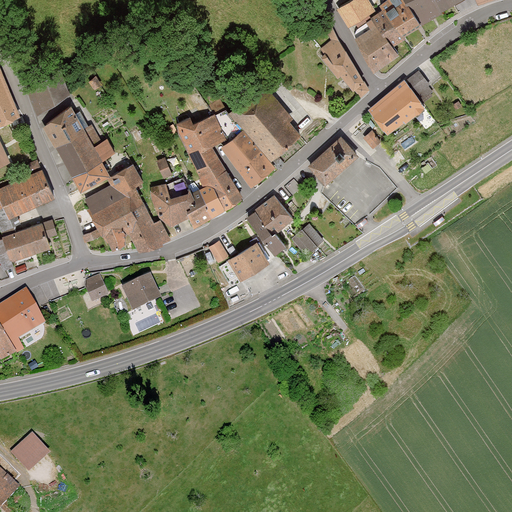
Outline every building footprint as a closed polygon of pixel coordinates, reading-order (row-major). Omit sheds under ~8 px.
[(369,0),(349,0),(338,7),(349,26),(376,10),(369,0)] [(382,8),(404,34),(422,24),(409,1),(406,2),(404,0),(385,0),(379,4),(382,8)] [(409,1),(422,24),(442,12),(441,10),(435,0),(404,0),(406,2),(409,1)] [(435,0),(441,10),(458,0),(435,0)] [(367,22),(372,26),(388,38),(393,45),(406,37),(404,34),(382,8),(370,16),(372,18),(367,22)] [(340,75),(353,90),(355,89),(362,97),(369,89),(364,81),(329,20),(324,25),(332,39),(318,51),(337,77),(340,75)] [(399,54),(393,45),(388,38),(372,26),(354,37),(375,70),(399,54)] [(38,114),(69,92),(60,67),(28,88),(38,114)] [(0,71),(0,125),(21,115),(0,71)] [(408,78),(373,109),(395,135),(431,104),(408,78)] [(267,84),(236,108),(242,117),(277,159),(308,135),(267,84)] [(60,147),(77,172),(109,158),(120,152),(111,136),(99,143),(91,127),(77,103),(45,125),(60,147)] [(230,134),(234,140),(226,145),(243,170),(258,158),(271,175),(279,166),(239,119),(242,117),(236,108),(232,111),(229,107),(220,112),(230,134)] [(216,183),(233,173),(217,146),(224,141),(231,137),(230,134),(220,112),(204,119),(201,112),(178,124),(206,182),(216,183)] [(366,136),(377,148),(385,140),(374,128),(366,136)] [(346,135),(311,165),(329,185),(364,155),(346,135)] [(0,137),(0,167),(12,162),(0,137)] [(177,172),(168,156),(154,164),(163,180),(177,172)] [(114,168),(109,158),(77,172),(87,190),(111,177),(114,184),(136,188),(148,180),(134,159),(127,164),(125,161),(114,168)] [(255,187),(271,175),(258,158),(243,170),(255,187)] [(48,167),(8,185),(6,180),(0,183),(0,220),(5,230),(26,220),(22,213),(61,196),(48,167)] [(191,205),(200,198),(184,171),(151,188),(171,226),(194,216),(191,205)] [(218,187),(230,208),(249,197),(233,173),(216,183),(218,187)] [(147,201),(136,188),(114,184),(87,198),(103,227),(85,234),(88,242),(107,235),(117,251),(136,239),(130,225),(147,201)] [(205,195),(216,216),(230,208),(218,187),(205,195)] [(283,229),(300,217),(280,190),(261,207),(283,229)] [(191,205),(194,216),(197,227),(216,216),(205,195),(200,198),(191,205)] [(130,225),(136,239),(145,252),(176,238),(164,219),(159,221),(147,201),(130,225)] [(261,207),(251,216),(280,253),(294,243),(283,229),(261,207)] [(9,233),(0,237),(0,254),(7,268),(22,260),(21,257),(57,247),(54,236),(61,233),(56,218),(9,234),(9,233)] [(308,255),(326,240),(312,222),(294,237),(308,255)] [(223,239),(211,246),(220,263),(232,256),(223,239)] [(233,288),(275,262),(262,241),(220,266),(233,288)] [(95,302),(111,295),(101,274),(85,281),(95,302)] [(137,313),(168,299),(157,274),(126,287),(137,313)] [(64,297),(55,279),(43,284),(52,303),(64,297)] [(51,321),(29,287),(0,306),(0,329),(19,355),(27,351),(22,340),(51,321)] [(0,365),(19,355),(0,329),(0,365)] [(35,432),(14,453),(33,473),(55,452),(35,432)] [(0,495),(11,483),(0,473),(0,511),(6,506),(0,500),(0,495)] [(19,507),(26,499),(18,493),(11,500),(19,507)]
